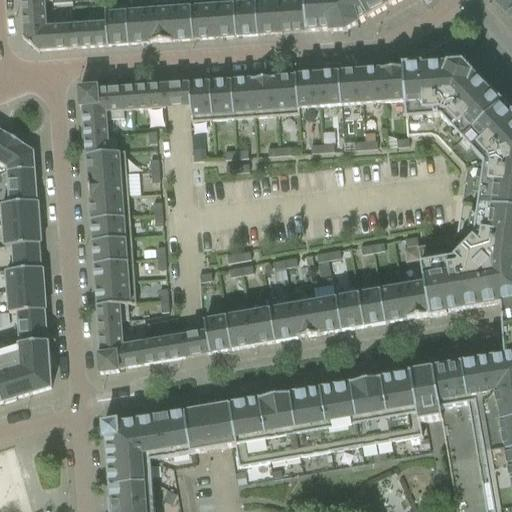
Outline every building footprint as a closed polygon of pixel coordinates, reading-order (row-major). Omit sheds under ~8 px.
[(23,18),(23,33),(44,32),(44,22),(45,22),(43,4),(52,3),(51,0),(21,0),(21,3),(20,4),(21,19),(23,18)] [(211,2),(214,41),(223,40),(234,40),(234,39),(235,39),(233,0),(211,2)] [(235,39),(257,38),(254,0),(237,0),(233,0),(235,39)] [(276,0),(279,36),(281,36),(291,35),(304,34),(329,32),(343,31),(343,33),(345,33),(345,30),(356,24),(399,0),(276,0)] [(511,0),(497,0),(494,3),(511,20),(511,0)] [(214,41),(211,2),(190,3),(192,42),(214,41)] [(190,3),(168,5),(171,44),(192,42),(190,3)] [(168,5),(146,7),(149,45),(171,44),(168,5)] [(146,7),(125,8),(128,47),(149,45),(146,7)] [(106,26),(107,48),(128,47),(125,8),(104,10),(105,26),(106,26)] [(23,42),(38,55),(39,54),(38,53),(67,51),(66,29),(65,21),(45,22),(44,22),(44,32),(23,33),(24,41),(23,42)] [(66,29),(67,51),(107,48),(106,26),(105,26),(66,29)] [(505,358),(505,359),(511,358),(511,120),(511,119),(511,114),(492,93),(489,96),(472,78),(473,77),(462,65),(447,66),(446,68),(422,70),(422,66),(402,67),(402,71),(403,71),(405,103),(404,103),(406,123),(405,123),(406,140),(430,139),(436,141),(463,169),(465,175),(456,240),(452,244),(417,250),(420,267),(423,286),(424,286),(430,318),(430,321),(447,318),(446,315),(482,309),(497,307),(497,306),(500,306),(500,307),(501,317),(501,318),(501,322),(502,331),(503,342),(503,343),(502,343),(503,347),(504,358),(505,358)] [(381,73),(384,105),(404,103),(405,103),(403,71),(402,71),(381,73)] [(384,105),(381,73),(360,74),(362,106),(384,105)] [(362,106),(360,74),(338,76),(341,108),(362,106)] [(319,110),(341,108),(338,76),(317,77),(319,110)] [(298,111),(319,110),(317,77),(295,79),(298,111)] [(274,80),(277,119),(299,118),(298,111),(295,79),(274,80)] [(277,119),(274,80),(251,82),(254,121),(277,119)] [(254,121),(251,82),(231,84),(233,122),(254,121)] [(212,124),(233,122),(231,84),(209,85),(212,124)] [(209,85),(186,87),(175,88),(121,91),(123,113),(176,109),(188,109),(190,109),(191,125),(212,124),(209,85)] [(106,123),(124,122),(123,113),(121,91),(97,93),(97,90),(78,92),(80,110),(83,110),(83,115),(104,114),(105,123),(106,123)] [(85,142),(86,158),(116,156),(116,155),(115,141),(107,142),(106,123),(105,123),(104,114),(83,115),(84,131),(83,131),(84,142),(85,142)] [(0,165),(7,170),(7,174),(34,172),(32,154),(23,149),(24,147),(5,135),(4,137),(0,134),(0,165)] [(149,147),(157,147),(156,135),(148,135),(149,147)] [(396,143),(397,151),(409,150),(408,142),(396,143)] [(377,144),(365,145),(366,153),(377,152),(377,144)] [(353,146),(354,154),(366,153),(365,145),(353,146)] [(322,148),(322,156),(334,155),(333,147),(322,148)] [(310,149),(311,157),(322,156),(322,148),(310,149)] [(279,151),(279,159),(291,158),(290,150),(279,151)] [(267,152),(268,160),(279,159),(279,151),(267,152)] [(247,153),(236,154),(236,162),(248,161),(247,153)] [(204,154),(192,155),(193,165),(205,164),(204,154)] [(224,155),(225,163),(236,162),(236,154),(224,155)] [(86,158),(88,179),(126,177),(125,155),(116,155),(116,156),(86,158)] [(150,163),(151,175),(159,174),(158,163),(150,163)] [(248,167),(237,168),(237,176),(249,175),(248,167)] [(237,168),(225,169),(226,177),(237,176),(237,168)] [(7,174),(10,206),(10,207),(36,205),(36,204),(34,172),(7,174)] [(152,187),(160,186),(159,174),(151,175),(152,187)] [(88,179),(89,202),(128,199),(126,177),(88,179)] [(89,202),(91,223),(130,220),(128,199),(89,202)] [(1,206),(2,228),(39,225),(37,204),(36,204),(36,205),(10,207),(10,206),(1,206)] [(154,218),(162,217),(161,206),(153,206),(154,218)] [(155,230),(163,229),(162,217),(154,218),(155,230)] [(130,220),(91,223),(92,244),(131,241),(130,220)] [(2,228),(4,249),(12,248),(18,248),(38,246),(40,246),(39,225),(2,228)] [(418,248),(416,240),(405,242),(406,250),(418,248)] [(92,244),(94,267),(133,264),(131,241),(92,244)] [(19,272),(39,270),(39,258),(38,246),(18,248),(12,248),(13,260),(14,272),(19,272)] [(384,254),(383,246),(371,248),(373,256),(384,254)] [(361,258),(373,256),(371,248),(360,250),(361,258)] [(157,262),(165,262),(164,250),(156,251),(157,262)] [(341,261),(339,254),(328,256),(329,263),(341,261)] [(239,265),(251,263),(249,255),(238,257),(239,265)] [(318,265),(329,263),(328,256),(316,257),(318,265)] [(228,267),(239,265),(238,257),(226,259),(228,267)] [(297,269),(296,261),(284,263),(285,271),(297,269)] [(158,274),(166,273),(165,262),(157,262),(158,274)] [(274,273),(285,271),(284,263),(273,265),(274,273)] [(133,264),(94,267),(95,287),(134,284),(133,264)] [(242,279),(253,277),(252,269),(240,271),(242,279)] [(39,270),(19,272),(14,272),(6,273),(7,294),(44,292),(42,270),(39,270)] [(242,279),(240,271),(229,273),(230,280),(242,279)] [(212,284),(211,276),(199,278),(200,286),(212,284)] [(95,287),(97,309),(127,307),(136,307),(134,284),(95,287)] [(401,290),(406,322),(430,318),(424,286),(423,286),(401,290)] [(401,290),(379,294),(385,326),(406,322),(401,290)] [(7,294),(9,316),(18,315),(18,314),(44,312),(44,313),(45,313),(44,292),(7,294)] [(159,293),(160,304),(168,304),(167,292),(159,293)] [(358,297),(364,330),(385,326),(379,294),(358,297)] [(336,301),(341,333),(351,332),(362,330),(364,330),(358,297),(336,301)] [(336,301),(314,305),(320,337),(341,333),(336,301)] [(161,316),(169,315),(168,304),(160,304),(161,316)] [(314,305),(292,309),(297,341),(320,337),(314,305)] [(99,338),(100,354),(121,350),(120,341),(121,341),(120,324),(128,323),(127,307),(97,309),(98,324),(97,324),(98,338),(99,338)] [(269,313),(275,345),(297,341),(292,309),(269,313)] [(20,346),(20,347),(46,345),(46,344),(44,313),(44,312),(18,314),(18,315),(20,346)] [(248,316),(254,349),(275,345),(269,313),(248,316)] [(231,352),(232,353),(233,353),(233,352),(237,351),(237,352),(248,350),(248,349),(252,349),(254,349),(253,349),(254,349),(248,316),(226,320),(231,352)] [(140,346),(143,368),(193,359),(207,356),(231,352),(226,320),(204,324),(206,334),(204,335),(191,337),(181,339),(140,346)] [(98,358),(100,377),(119,375),(118,372),(143,368),(140,346),(138,338),(121,341),(120,341),(121,350),(100,354),(100,358),(98,358)] [(47,344),(46,344),(46,345),(20,347),(20,346),(18,346),(19,356),(0,361),(0,406),(2,405),(3,407),(16,402),(16,401),(51,391),(49,370),(50,370),(49,355),(48,356),(47,344)] [(511,511),(511,358),(505,359),(505,358),(504,358),(504,359),(503,359),(503,360),(217,409),(210,410),(199,412),(196,413),(117,427),(117,424),(102,426),(103,441),(106,440),(111,503),(108,503),(108,511),(511,511)]
